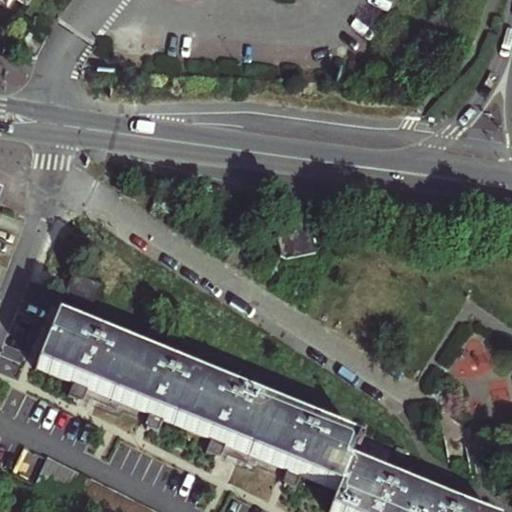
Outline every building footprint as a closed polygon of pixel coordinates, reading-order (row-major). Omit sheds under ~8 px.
[(0,232),(5,220),(11,206),(0,200),(0,232)] [(274,224),(276,237),(277,251),(289,259),(310,257),(313,257),(308,226),(299,219),(274,224)] [(62,297),(89,309),(97,289),(71,277),(62,297)] [(355,440),(354,442),(51,322),(33,370),(70,384),(65,398),(71,400),(78,402),(83,389),(150,415),(144,428),(150,431),(157,433),(162,420),(210,439),(205,452),(211,454),(217,456),(222,443),(289,469),(284,482),(290,485),(296,487),(301,474),(337,488),(328,511),(330,511),(465,511),(348,464),(352,452),(356,454),(361,442),(355,440)] [(77,510),(81,511),(141,511),(54,467),(41,492),(77,510)]
